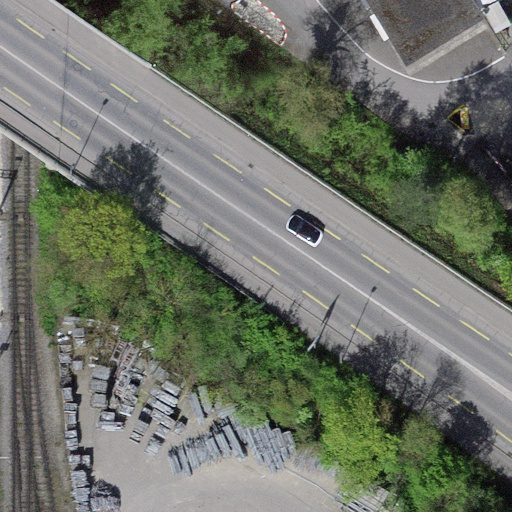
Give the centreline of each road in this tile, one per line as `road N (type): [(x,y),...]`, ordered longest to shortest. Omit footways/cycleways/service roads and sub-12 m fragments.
road 1 (secondary): [(0,52),(511,401)]
road 2 (residential): [(511,70),(472,101),(421,113),(377,98),(312,51),(267,0)]
